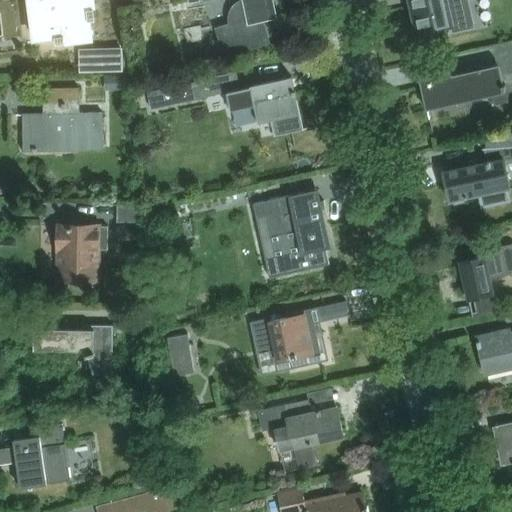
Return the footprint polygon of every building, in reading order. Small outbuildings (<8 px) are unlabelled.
[(29,0),(35,38),(56,35),(64,34),(65,41),(91,38),(89,19),(96,18),(93,0),(29,0)] [(244,0),(245,1),(243,1),(240,2),(238,3),(236,4),(234,5),(232,7),(230,9),(229,11),(228,13),(227,15),(227,17),(226,20),(226,22),(226,25),(227,27),(216,29),(222,54),(267,44),(262,20),(276,17),(272,0),(189,0),(191,3),(200,3),(199,0),(244,0)] [(421,33),(454,26),(456,31),(469,28),(462,0),(409,0),(411,6),(415,5),(421,33)] [(123,73),(122,49),(91,49),(92,73),(123,73)] [(493,66),(422,83),(428,109),(490,95),(493,106),(508,103),(502,76),(496,77),(493,66)] [(237,71),(147,92),(151,109),(227,91),(240,88),(237,71)] [(240,88),(227,91),(231,109),(254,103),(258,122),(260,121),(261,121),(272,118),(276,133),(274,134),(274,136),(307,127),(307,126),(303,127),(299,112),(290,75),(240,88)] [(121,77),(105,77),(105,88),(121,88),(121,77)] [(73,149),(104,148),(103,111),(80,112),(80,87),(43,88),(44,114),(23,114),(24,150),(54,150),(54,144),(72,144),(73,149)] [(511,173),(511,171),(511,170),(511,146),(486,148),(486,158),(442,167),(450,200),(481,194),(483,204),(511,197),(511,196),(509,183),(511,182),(511,173)] [(316,189),(272,199),(246,205),(249,220),(266,216),(270,235),(297,229),(302,251),(329,245),(316,189)] [(141,223),(141,205),(118,205),(118,223),(141,223)] [(60,277),(60,278),(97,279),(98,249),(108,249),(108,226),(60,225),(60,227),(61,227),(61,247),(60,247),(60,249),(61,249),(61,262),(60,262),(60,264),(61,264),(61,277),(60,277)] [(511,244),(484,250),(485,255),(460,260),(469,298),(474,297),(478,314),(472,316),(473,317),(498,311),(498,310),(494,292),(491,278),(511,273),(511,244)] [(347,300),(286,313),(287,316),(270,320),(270,316),(251,320),(252,326),(255,325),(261,350),(275,346),(278,359),(291,356),(293,365),(322,359),(314,322),(350,314),(347,300)] [(158,307),(128,307),(127,325),(158,326),(158,307)] [(114,375),(115,325),(88,325),(88,330),(34,329),(34,348),(85,349),(87,357),(90,356),(94,375),(114,375)] [(511,333),(511,329),(478,336),(483,361),(485,360),(488,374),(511,368),(511,333)] [(188,334),(169,337),(175,375),(194,372),(188,334)] [(309,395),(243,410),(248,431),(269,426),(274,453),(294,449),(299,469),(334,461),(329,438),(344,435),(338,406),(313,412),(305,414),(305,410),(311,406),(309,395)] [(193,396),(173,400),(176,412),(196,408),(193,396)] [(511,422),(497,425),(506,465),(511,463),(511,422)] [(72,478),(67,444),(64,426),(25,432),(15,434),(16,446),(0,448),(0,464),(18,462),(22,486),(48,482),(72,478)] [(180,511),(173,485),(143,494),(96,507),(97,511),(139,511),(148,509),(148,511),(180,511)] [(367,511),(364,492),(333,499),(332,495),(304,501),(301,487),(278,491),(282,507),(282,511),(367,511)]
